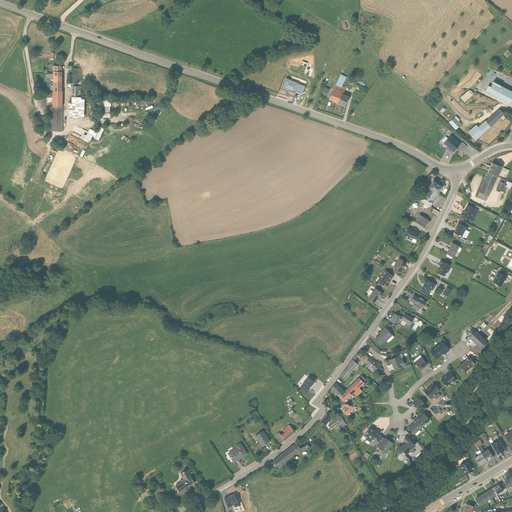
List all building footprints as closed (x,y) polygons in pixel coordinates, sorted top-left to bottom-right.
[(52,86),(51,110),(49,110),(49,137),(61,137),(61,71),(52,71),(52,79),(52,86)] [(492,81),(496,83),(500,76),(495,74),(492,81)] [(76,76),(67,75),(66,87),(75,88),(76,76)] [(301,90),(287,84),(283,96),(296,101),(301,90)] [(511,111),(511,97),(496,89),(493,95),(491,94),(488,99),(511,111)] [(349,94),(339,90),(330,107),(346,115),(351,105),(345,101),(349,94)] [(472,99),(464,107),(468,112),(476,104),(472,99)] [(67,122),(83,122),(84,104),(78,104),(78,102),(72,102),(70,102),(70,108),(68,108),(67,122)] [(109,111),(97,111),(98,122),(109,121),(109,111)] [(472,140),(479,148),(508,123),(503,118),(482,136),(480,133),(472,140)] [(458,126),(452,131),(459,138),(465,132),(458,126)] [(83,139),(81,142),(89,146),(91,142),(98,145),(103,133),(96,130),(93,136),(88,134),(85,140),(83,139)] [(454,144),(447,152),(451,156),(449,158),(454,163),(464,153),(454,144)] [(496,172),(492,183),(501,187),(506,176),(496,172)] [(501,187),(492,183),(483,201),(485,202),(492,205),(493,206),(501,187)] [(506,187),(501,198),(509,202),(511,198),(511,194),(509,193),(510,189),(506,187)] [(423,211),(434,217),(438,210),(447,197),(437,191),(423,211)] [(492,205),(485,202),(482,207),(490,210),(492,205)] [(471,214),(465,227),(476,233),(483,220),(471,214)] [(423,225),(418,231),(429,239),(434,232),(423,225)] [(459,239),(457,243),(466,247),(469,240),(471,241),(472,238),(462,233),(459,239)] [(412,238),(407,248),(419,253),(423,243),(412,238)] [(456,253),(450,264),(458,269),(464,257),(456,253)] [(402,269),(396,278),(404,283),(410,274),(402,269)] [(444,276),(440,283),(449,287),(454,276),(444,271),(442,275),(444,276)] [(388,281),(379,292),(389,300),(393,295),(392,294),(397,288),(388,281)] [(511,286),(511,284),(506,281),(497,293),(506,299),(511,289),(511,286)] [(428,295),(423,302),(432,307),(439,295),(429,290),(427,294),(428,295)] [(456,302),(451,298),(447,305),(452,308),(456,302)] [(378,299),(371,309),(378,314),(382,308),(383,309),(386,305),(378,299)] [(417,316),(415,319),(421,324),(424,320),(425,319),(427,320),(430,313),(417,307),(413,313),(416,314),(416,315),(417,316)] [(408,325),(404,332),(410,335),(409,336),(412,339),(417,331),(408,325)] [(404,329),(397,326),(394,333),(401,336),(404,329)] [(377,351),(383,357),(389,352),(390,353),(396,348),(388,339),(382,345),(383,346),(377,351)] [(474,350),(480,344),(477,341),(471,347),(474,350)] [(479,356),(486,349),(480,343),(480,344),(474,350),(473,350),(479,356)] [(486,349),(479,356),(484,361),(484,360),(490,354),(491,353),(486,349)] [(447,354),(434,365),(440,373),(448,367),(448,368),(454,363),(447,354)] [(493,357),(490,354),(484,360),(487,363),(493,357)] [(383,379),(372,369),(371,370),(368,374),(378,384),(383,379)] [(402,369),(393,373),(398,383),(409,378),(406,372),(403,373),(402,369)] [(425,370),(418,376),(425,384),(432,379),(425,370)] [(474,370),(463,380),(469,387),(480,378),(480,377),(475,372),(474,370)] [(360,377),(355,372),(351,376),(352,377),(357,381),(360,377)] [(352,386),(357,381),(352,377),(348,382),(352,386)] [(348,391),(352,386),(348,382),(343,387),(348,391)] [(451,401),(461,394),(455,386),(445,393),(451,401)] [(316,395),(309,389),(302,398),(308,403),(316,395)] [(362,391),(347,405),(352,410),(356,406),(361,401),(367,396),(366,395),(362,391)] [(347,405),(339,396),(333,400),(346,415),(352,410),(347,405)] [(438,398),(428,406),(435,414),(444,405),(438,398)] [(365,405),(361,401),(356,406),(359,410),(365,405)] [(331,418),(326,413),(320,421),(326,425),(331,418)] [(424,413),(415,420),(422,427),(430,420),(424,413)] [(338,418),(338,417),(328,425),(330,429),(337,424),(339,427),(342,425),(338,418)] [(414,434),(422,427),(415,420),(408,427),(414,434)] [(294,432),(288,424),(282,429),(284,432),(280,434),(285,440),(294,432)] [(369,427),(364,436),(366,437),(365,439),(374,445),(376,443),(377,444),(382,436),(379,434),(380,433),(369,427)] [(270,440),(263,430),(255,435),(262,446),(270,440)] [(285,440),(279,432),(275,436),(280,443),(285,440)] [(399,445),(396,448),(400,453),(403,451),(406,454),(415,446),(406,436),(403,440),(404,442),(400,446),(399,445)] [(385,438),(379,448),(386,453),(392,443),(385,438)] [(482,445),(483,444),(481,439),(476,442),(481,451),(484,449),(482,445)] [(505,450),(499,440),(491,445),(497,455),(505,450)] [(248,454),(240,442),(235,445),(236,447),(227,452),(234,463),(248,454)] [(300,449),(296,443),(273,460),(278,467),(298,452),(300,454),(309,447),(307,444),(300,449)] [(488,449),(481,453),(486,461),(493,457),(488,449)] [(486,461),(481,453),(474,457),(479,465),(486,461)] [(473,470),(467,461),(459,466),(465,475),(473,470)] [(195,482),(187,469),(180,473),(183,478),(179,480),(180,481),(175,484),(180,493),(186,489),(185,488),(195,482)] [(493,488),(497,495),(503,491),(499,484),(493,488)] [(487,491),(491,498),(497,495),(493,488),(487,491)] [(482,494),(486,501),(491,498),(487,491),(482,494)] [(234,493),(222,498),(227,509),(239,504),(234,493)] [(482,494),(475,499),(478,505),(486,501),(482,494)]
